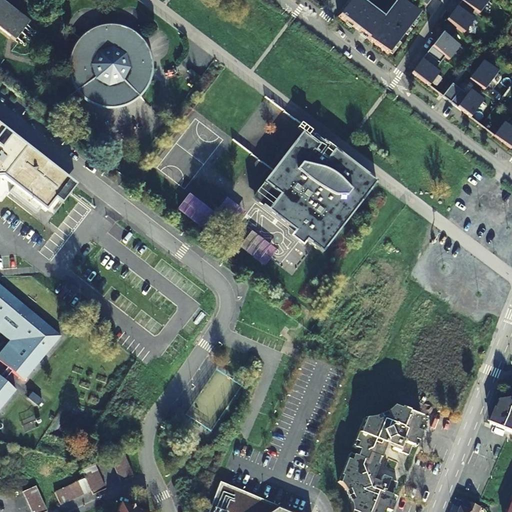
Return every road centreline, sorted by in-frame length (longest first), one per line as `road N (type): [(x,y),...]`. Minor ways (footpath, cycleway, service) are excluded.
road 1 (residential): [(0,111),(226,294),(221,321),(147,428),(152,475)]
road 2 (residential): [(511,275),(149,0)]
road 3 (residential): [(436,511),(511,319)]
road 4 (residential): [(505,172),(390,84)]
road 5 (residential): [(390,84),(282,0)]
